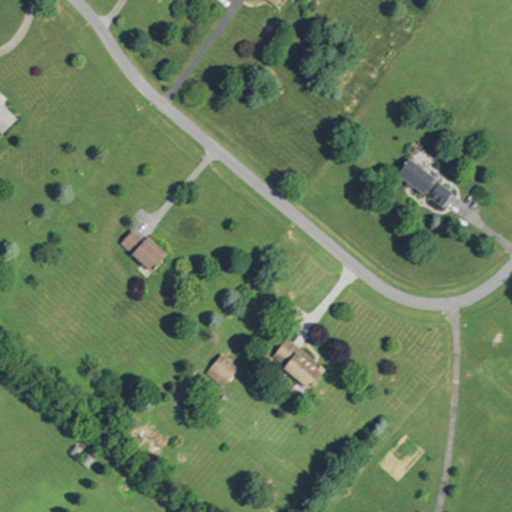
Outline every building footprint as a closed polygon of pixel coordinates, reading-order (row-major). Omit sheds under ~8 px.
[(0,98),(3,101),(0,104),(15,118),(1,132),(0,131),(0,98)] [(407,160),(453,192),(442,208),(427,197),(428,195),(424,192),(423,194),(396,176),(407,160)] [(119,243),(131,230),(159,256),(148,269),(119,243)] [(271,360),(287,339),(324,368),(308,388),(271,360)] [(207,374),(219,357),(235,368),(222,385),(207,374)]
